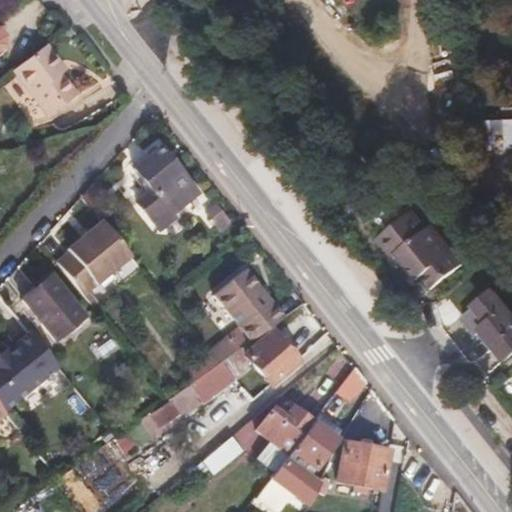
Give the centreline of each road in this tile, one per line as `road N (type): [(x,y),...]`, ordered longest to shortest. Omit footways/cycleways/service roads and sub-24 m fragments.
road 1 (secondary): [(161,83),(501,511)]
road 2 (residential): [(161,83),(0,263)]
road 3 (unknown): [(350,319),(254,406)]
